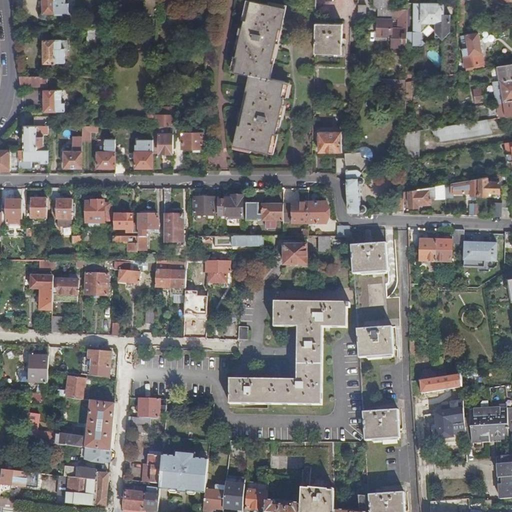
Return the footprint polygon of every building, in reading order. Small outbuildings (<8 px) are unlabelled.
[(43,0),(43,13),(55,13),(55,14),(62,14),(62,12),(68,13),(68,2),(66,2),(65,0),(43,0)] [(158,16),(157,0),(145,0),(145,15),(158,16)] [(287,7),(253,0),(252,0),(247,19),(246,19),(237,56),(239,56),(236,70),(251,74),(247,90),(249,90),(241,125),(240,124),(235,145),(270,152),(274,133),(276,133),(285,96),(283,95),(286,81),(271,78),(275,62),(272,62),(281,27),(282,27),(287,7)] [(511,0),(459,0),(458,31),(464,30),(465,0),(502,0),(502,1),(511,0)] [(445,2),(409,2),(409,9),(408,45),(423,45),(426,42),(423,40),(424,30),(433,22),(436,23),(436,31),(444,39),(451,31),(451,14),(445,14),(445,2)] [(368,4),(359,4),(359,17),(364,18),(368,14),(368,4)] [(394,46),(394,52),(408,52),(408,45),(409,9),(391,8),(379,7),(378,17),(379,17),(379,35),(393,36),(392,46),(394,46)] [(344,23),(317,22),(316,52),(343,53),(344,23)] [(101,30),(88,29),(88,42),(101,42),(101,30)] [(467,66),(485,63),(479,32),(462,34),(463,43),(462,44),(466,66),(467,66)] [(67,40),(44,40),(44,62),(64,62),(65,48),(67,48),(67,40)] [(511,78),(511,64),(499,66),(501,79),(502,80),(511,78)] [(48,75),(19,75),(20,85),(42,85),(42,80),(48,80),(48,75)] [(382,78),(381,89),(389,89),(407,89),(407,81),(407,79),(382,78)] [(511,78),(502,80),(501,79),(494,80),(498,102),(505,101),(505,100),(511,99),(511,78)] [(485,87),(474,88),(477,102),(488,100),(485,87)] [(45,90),(45,110),(65,110),(65,102),(62,102),(62,90),(45,90)] [(505,101),(498,102),(500,116),(504,116),(511,114),(511,99),(505,100),(505,101)] [(205,126),(205,120),(176,119),(176,106),(156,106),(156,111),(156,126),(173,125),(205,126)] [(156,126),(156,111),(147,111),(147,126),(153,126),(156,126)] [(25,150),(49,150),(49,144),(45,144),(44,134),(49,134),(49,127),(49,126),(50,125),(50,116),(35,116),(34,124),(25,125),(25,150)] [(504,116),(500,116),(495,117),(501,130),(507,129),(504,116)] [(495,117),(476,120),(433,128),(440,140),(501,130),(495,117)] [(82,137),(83,140),(91,140),(91,131),(99,130),(99,126),(82,126),(82,137)] [(188,129),(184,129),(184,131),(184,147),(194,148),(194,151),(201,151),(201,147),(204,147),(204,131),(188,131),(188,129)] [(160,152),(173,153),(173,130),(171,130),(170,134),(160,134),(160,152)] [(405,159),(420,157),(420,130),(406,132),(405,159)] [(320,135),(320,139),(320,151),(343,151),(342,131),(320,131),(320,135)] [(65,168),(83,168),(83,140),(82,137),(73,137),(73,150),(65,150),(65,168)] [(116,168),(116,159),(116,139),(105,139),(105,151),(98,151),(99,167),(116,168)] [(136,168),(154,168),(153,152),(153,145),(136,144),(136,168)] [(11,168),(20,168),(20,150),(11,150),(0,150),(0,167),(1,168),(1,172),(3,172),(3,171),(11,171),(11,168)] [(42,163),(49,163),(49,150),(25,150),(20,150),(20,168),(33,168),(33,161),(42,160),(42,163)] [(368,151),(346,152),(346,158),(347,172),(348,181),(347,182),(350,211),(366,212),(367,210),(367,208),(366,206),(365,205),(362,205),(360,184),(363,183),(364,182),(365,181),(365,179),(364,177),(362,176),(361,177),(361,174),(369,164),(368,151)] [(224,163),(224,153),(208,153),(208,164),(224,163)] [(347,172),(346,158),(337,158),(337,172),(347,172)] [(116,174),(125,174),(125,159),(116,159),(116,168),(116,174)] [(488,181),(489,177),(480,178),(480,193),(480,194),(488,194),(488,191),(501,192),(501,181),(488,181)] [(480,193),(480,178),(452,183),(452,192),(454,192),(471,192),(471,193),(480,193)] [(452,192),(452,183),(446,184),(446,196),(454,197),(454,192),(452,192)] [(446,196),(446,184),(405,191),(405,196),(410,196),(411,206),(419,206),(419,203),(431,203),(431,198),(433,198),(433,197),(436,197),(436,198),(446,197),(446,196)] [(61,189),(53,189),(52,219),(57,219),(57,220),(73,220),(73,200),(61,200),(61,189)] [(233,199),(219,199),(219,215),(227,215),(227,219),(244,219),(244,196),(233,196),(233,199)] [(214,224),(219,224),(219,216),(216,216),(216,198),(196,198),(196,216),(207,216),(208,218),(211,218),(211,216),(214,216),(214,224)] [(394,210),(404,210),(405,198),(394,198),(394,210)] [(48,199),(32,199),(32,219),(48,219),(48,199)] [(23,200),(7,200),(7,220),(23,220),(23,200)] [(494,215),(503,216),(503,213),(503,202),(495,201),(494,215)] [(94,203),(88,203),(88,230),(105,230),(104,222),(112,222),(112,203),(105,203),(104,202),(94,202),(94,203)] [(470,215),(479,215),(479,203),(471,202),(470,215)] [(309,203),(292,204),(293,223),(292,224),(309,224),(309,203)] [(328,203),(309,203),(309,224),(309,229),(309,237),(317,237),(317,226),(314,226),(314,224),(328,224),(328,203)] [(292,204),(284,204),(284,205),(284,221),(284,223),(293,223),(292,204)] [(269,237),(276,236),(284,237),(284,229),(277,228),(277,221),(284,221),(284,205),(264,205),(264,214),(264,220),(267,220),(267,229),(269,229),(269,237)] [(133,215),(115,215),(115,229),(130,229),(131,233),(134,233),(133,215)] [(159,215),(140,215),(140,236),(138,236),(139,250),(147,250),(147,229),(156,229),(156,233),(158,233),(159,215)] [(184,215),(165,215),(165,242),(184,242),(184,215)] [(351,227),(345,227),(339,227),(339,237),(351,237),(351,227)] [(465,230),(457,230),(457,243),(465,243),(465,236),(465,230)] [(138,236),(115,236),(115,243),(130,244),(130,252),(139,252),(139,250),(138,236)] [(219,237),(207,237),(207,243),(227,243),(227,245),(233,245),(233,246),(270,247),(276,247),(276,236),(269,237),(247,237),(219,237)] [(465,236),(465,243),(465,249),(481,249),(482,237),(465,236)] [(330,237),(320,237),(320,251),(330,251),(330,237)] [(437,261),(437,240),(421,240),(421,261),(437,261)] [(453,240),(437,240),(437,261),(452,262),(453,240)] [(366,244),(352,245),(354,274),(389,272),(387,243),(373,243),(373,242),(366,242),(366,244)] [(308,245),(285,245),(285,265),(309,264),(308,245)] [(41,260),(32,260),(32,276),(41,277),(41,273),(41,260)] [(55,260),(52,260),(41,260),(41,273),(55,274),(55,260)] [(116,260),(105,260),(105,265),(106,268),(116,269),(116,260)] [(116,260),(116,269),(116,270),(121,270),(120,281),(140,283),(141,271),(131,270),(131,260),(116,260)] [(157,260),(148,260),(148,270),(157,270),(157,260)] [(172,261),(165,260),(157,260),(157,270),(156,287),(172,288),(172,261)] [(186,261),(172,261),(172,288),(171,295),(186,296),(187,288),(187,268),(187,261),(186,261)] [(231,261),(207,261),(207,272),(210,272),(210,281),(228,282),(228,273),(231,273),(231,261)] [(198,268),(188,268),(187,268),(187,288),(202,289),(203,278),(198,277),(198,268)] [(110,274),(87,273),(87,294),(109,295),(110,274)] [(80,280),(78,280),(69,279),(60,279),(59,294),(66,294),(79,295),(80,280)] [(53,311),(54,285),(52,285),(51,290),(41,289),(41,310),(53,311)] [(348,302),(275,302),(274,327),(298,327),(298,379),(231,379),(230,404),(323,405),(323,328),(348,328),(348,308),(350,308),(350,303),(348,303),(348,302)] [(147,323),(155,323),(155,310),(147,309),(147,323)] [(204,339),(207,339),(208,310),(195,309),(195,320),(204,321),(204,339)] [(53,334),(61,334),(62,320),(53,320),(53,334)] [(185,339),(204,339),(204,321),(195,320),(185,320),(185,339)] [(228,340),(238,340),(238,322),(229,322),(228,340)] [(371,328),(358,329),(360,358),(395,356),(393,327),(379,328),(379,326),(371,327),(371,328)] [(248,327),(239,327),(239,340),(247,340),(248,327)] [(420,342),(411,342),(411,354),(420,354),(420,342)] [(112,354),(91,352),(90,359),(94,359),(93,367),(111,369),(112,354)] [(48,370),(49,357),(32,356),(31,382),(48,383),(48,370)] [(441,377),(441,371),(438,372),(437,368),(424,371),(422,381),(441,377)] [(441,377),(422,381),(423,392),(463,387),(462,374),(448,376),(441,377)] [(57,390),(56,397),(84,400),(87,379),(69,376),(67,395),(65,395),(65,392),(57,390)] [(160,413),(167,413),(168,406),(160,405),(161,400),(141,399),(140,417),(159,419),(160,413)] [(464,409),(464,399),(456,400),(456,402),(444,404),(445,412),(464,409)] [(112,451),(115,404),(92,401),(87,448),(92,448),(112,451)] [(511,406),(509,407),(508,405),(497,407),(498,408),(482,409),(482,410),(471,411),(471,427),(465,427),(467,447),(476,447),(476,442),(484,442),(484,443),(492,443),(492,438),(511,437),(511,434),(511,406)] [(377,411),(364,412),(366,441),(401,439),(399,410),(385,411),(385,409),(377,409),(377,411)] [(464,409),(445,412),(446,423),(454,422),(458,422),(465,421),(464,409)] [(129,417),(128,432),(150,434),(151,419),(129,417)] [(45,435),(27,433),(26,440),(28,441),(45,443),(45,435)] [(59,445),(82,447),(83,437),(61,434),(61,435),(57,435),(57,437),(45,435),(45,443),(51,443),(59,445)] [(128,436),(127,444),(135,444),(135,446),(141,446),(142,435),(136,435),(135,437),(128,436)] [(26,440),(21,440),(20,448),(27,449),(28,441),(26,440)] [(305,457),(306,442),(274,442),(273,456),(305,457)] [(336,511),(336,509),(335,442),(306,442),(305,457),(304,470),(302,504),(301,511),(336,511)] [(58,455),(59,445),(51,443),(50,454),(58,455)] [(111,462),(112,451),(92,448),(92,455),(91,462),(105,463),(105,461),(111,462)] [(206,493),(207,489),(210,460),(196,458),(196,454),(177,452),(177,456),(164,455),(163,456),(161,483),(170,484),(170,489),(177,490),(189,491),(206,493)] [(152,483),(161,484),(161,483),(163,456),(150,455),(149,465),(153,465),(152,483)] [(511,456),(503,457),(503,464),(500,464),(501,499),(511,498),(511,456)] [(77,478),(79,469),(79,466),(72,465),(71,478),(77,478)] [(107,507),(110,474),(102,473),(102,471),(79,469),(77,478),(97,480),(95,506),(107,507)] [(2,480),(2,484),(26,487),(27,480),(32,480),(33,474),(22,473),(17,472),(4,471),(4,475),(2,474),(2,480)] [(58,495),(67,496),(68,477),(60,476),(58,495)] [(66,503),(95,506),(97,480),(77,478),(71,478),(68,477),(67,496),(66,503)] [(225,509),(244,511),(244,509),(247,481),(228,479),(227,491),(225,509)] [(249,489),(269,492),(270,483),(249,481),(249,489)] [(145,511),(155,511),(158,511),(161,490),(148,488),(147,494),(145,511)] [(124,509),(145,511),(147,494),(145,494),(139,493),(140,491),(135,490),(126,489),(124,509)] [(224,510),(225,509),(227,491),(207,489),(206,493),(204,511),(214,511),(214,509),(224,510)] [(251,511),(251,509),(267,511),(268,500),(269,492),(249,489),(247,509),(244,509),(244,511),(243,511),(251,511)] [(369,496),(370,511),(406,511),(405,492),(390,494),(390,492),(383,492),(383,494),(369,495),(369,496)] [(370,511),(369,496),(361,496),(360,511),(359,511),(336,509),(336,511),(370,511)] [(266,511),(301,511),(302,504),(268,500),(267,511),(266,511)]
